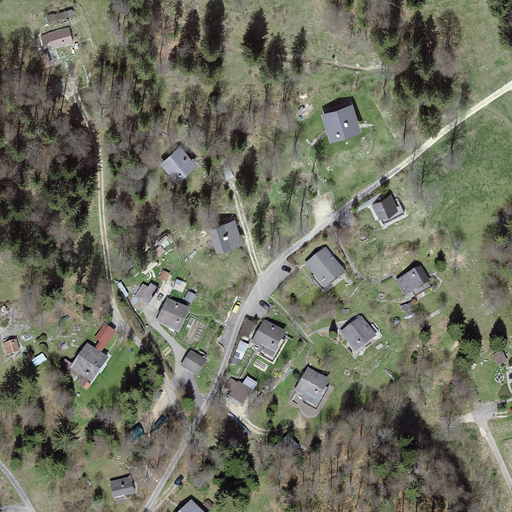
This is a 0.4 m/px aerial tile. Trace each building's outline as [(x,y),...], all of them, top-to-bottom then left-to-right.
[(53,14),(45,16),(46,21),(72,14),(71,10),(53,15),(53,14)] [(49,41),(51,40),(53,46),(72,40),(69,28),(41,36),(44,44),(49,42),(49,41)] [(362,134),(352,105),(321,115),(330,144),(362,134)] [(179,174),(191,163),(180,150),(175,154),(173,151),(167,156),(170,159),(165,163),(171,170),(174,167),(179,174)] [(228,162),(221,165),(227,179),(233,176),(228,162)] [(393,218),(404,212),(397,198),(392,201),(390,196),(385,198),(381,191),(373,196),(376,202),(373,204),(380,216),(389,212),(393,218)] [(233,222),(211,229),(217,246),(239,239),(233,222)] [(331,277),(333,280),(341,273),(338,269),(340,267),(334,259),(332,261),(322,249),(313,258),(315,260),(309,265),(323,283),(331,277)] [(420,269),(398,282),(401,287),(406,284),(410,291),(411,290),(415,296),(430,288),(420,269)] [(147,305),(157,291),(151,286),(141,301),(147,305)] [(160,322),(176,329),(185,311),(169,304),(167,309),(163,307),(160,314),(163,315),(160,322)] [(354,339),(359,346),(376,333),(371,327),(372,326),(367,330),(358,319),(349,326),(351,329),(345,334),(351,341),(354,339)] [(281,334),(266,325),(264,329),(260,327),(256,333),(260,335),(256,342),(263,347),(261,351),(272,357),(277,349),(274,347),(281,334)] [(15,340),(4,344),(8,355),(18,352),(15,340)] [(103,360),(88,349),(75,368),(65,361),(61,366),(76,376),(80,371),(90,378),(103,360)] [(195,374),(204,361),(192,353),(183,366),(195,374)] [(325,382),(309,373),(307,377),(304,375),(300,381),(303,383),(299,391),(301,392),(298,397),(304,401),(305,399),(316,405),(320,397),(317,395),(325,382)] [(251,393),(231,378),(224,387),(231,392),(228,396),(242,405),(251,393)] [(133,493),(130,479),(111,484),(114,497),(133,493)]
